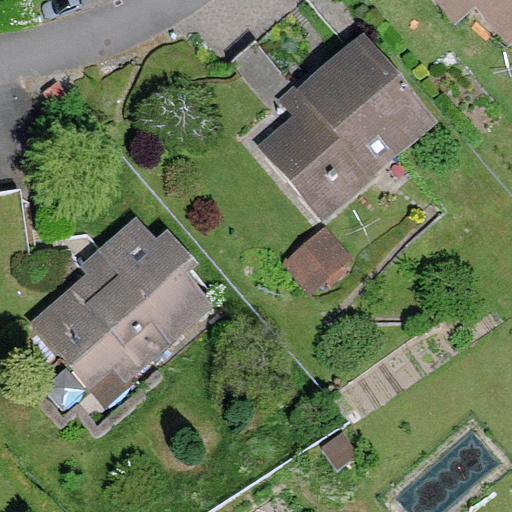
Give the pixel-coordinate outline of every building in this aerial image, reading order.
[(503,51),(511,43),(511,0),(430,0),(456,30),(473,16),(503,51)] [(323,221),(433,123),(361,43),(301,96),(310,107),(261,151),(323,221)] [(20,199),(0,201),(0,262),(29,258),(20,199)] [(104,408),(209,312),(182,283),(196,271),(166,238),(156,247),(135,224),(84,271),(88,276),(31,328),(104,408)] [(304,297),(345,258),(319,230),(277,268),(304,297)] [(344,434),(321,448),(334,470),(357,456),(344,434)]
